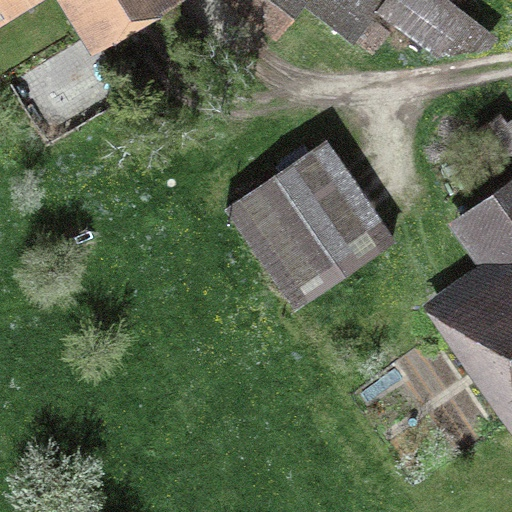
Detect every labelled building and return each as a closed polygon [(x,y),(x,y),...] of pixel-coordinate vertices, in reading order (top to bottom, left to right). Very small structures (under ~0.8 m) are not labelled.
[(70,0),(90,33),(145,0),(70,0)] [(241,0),(271,23),(289,0),(309,0),(354,35),(377,6),(430,48),(475,46),(416,0),(241,0)] [(475,133),(499,168),(511,158),(511,126),(506,131),(496,118),(475,133)] [(392,234),(324,136),(228,203),(295,301),(392,234)] [(511,180),(460,217),(505,281),(462,312),(511,385),(511,180)]
